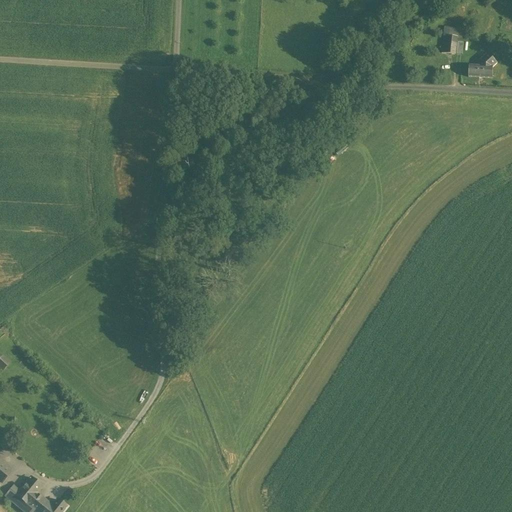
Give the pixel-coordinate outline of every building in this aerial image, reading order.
[(441,49),(455,50),(456,33),(461,33),(461,24),(442,23),(441,49)] [(479,61),(479,66),(494,68),(498,63),(488,53),(479,61)] [(494,68),(479,66),(470,66),(469,77),(493,79),(494,68)] [(0,360),(0,366),(3,369),(9,363),(3,357),(0,360)] [(0,464),(0,480),(2,482),(10,472),(0,464)] [(53,506),(36,493),(42,487),(31,478),(30,479),(30,478),(29,479),(29,480),(18,494),(16,496),(34,510),(36,511),(61,511),(66,507),(58,500),(53,506)] [(18,494),(13,489),(8,495),(7,494),(7,495),(7,496),(6,497),(24,511),(32,511),(34,510),(16,496),(18,494)]
